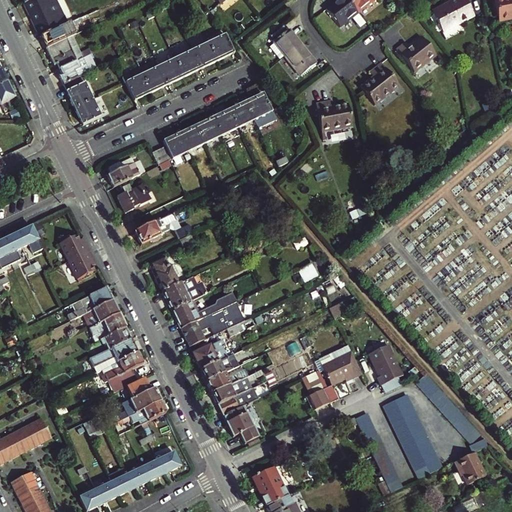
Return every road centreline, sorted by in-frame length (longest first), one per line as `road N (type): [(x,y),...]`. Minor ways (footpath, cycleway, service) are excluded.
road 1 (residential): [(221,474),(83,186)]
road 2 (residential): [(69,159),(251,71)]
road 3 (residential): [(62,144),(0,16)]
